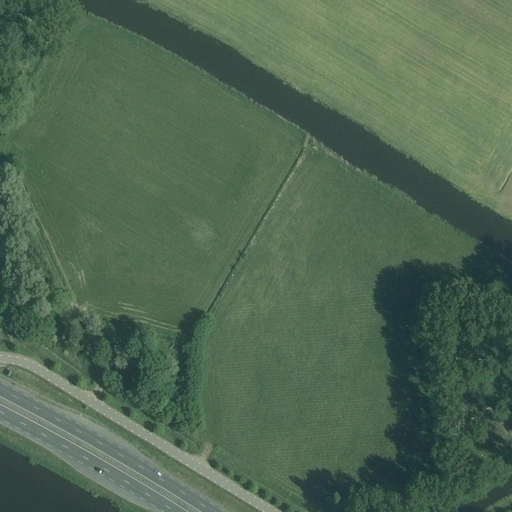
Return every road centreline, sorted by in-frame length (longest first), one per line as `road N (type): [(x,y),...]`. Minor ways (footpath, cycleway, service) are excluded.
road 1 (unclassified): [(0,358),(31,364),(271,511)]
road 2 (trunk): [(212,511),(0,388)]
road 3 (trunk): [(0,412),(173,511)]
